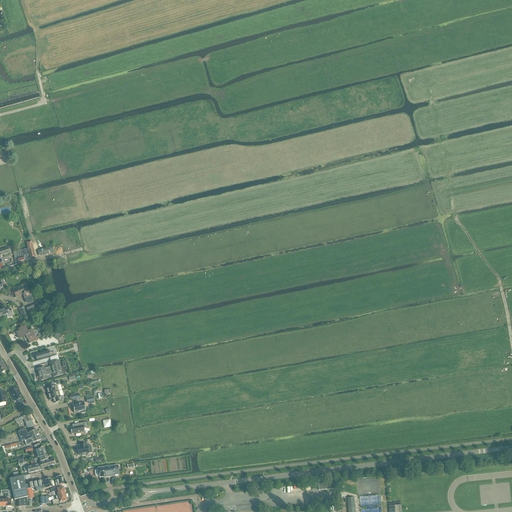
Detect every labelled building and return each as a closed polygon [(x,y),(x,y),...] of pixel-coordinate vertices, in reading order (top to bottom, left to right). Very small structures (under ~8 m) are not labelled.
[(26,243),(27,249),(13,252),(14,258),(16,266),(19,265),(19,262),(35,258),(31,241),(26,243)] [(52,247),(37,251),(39,257),(53,252),(52,247)] [(0,269),(3,268),(2,264),(0,257),(0,255),(8,253),(7,248),(0,250),(0,269)] [(24,290),(22,287),(12,291),(16,298),(25,294),(27,297),(25,298),(26,303),(29,304),(33,302),(27,289),(24,290)] [(14,315),(11,308),(7,310),(7,309),(0,311),(0,318),(3,317),(2,317),(7,314),(8,317),(14,315)] [(27,331),(25,326),(18,329),(19,331),(16,332),(19,339),(25,337),(27,340),(29,344),(38,340),(37,337),(35,338),(34,337),(34,336),(31,330),(27,331)] [(43,334),(39,339),(42,341),(44,339),(46,340),(48,338),(50,340),(52,337),(58,341),(60,336),(61,336),(60,335),(55,332),(54,334),(51,333),(49,335),(47,333),(45,336),(43,334)] [(48,351),(35,355),(37,361),(50,358),(48,351)] [(44,367),(37,369),(40,381),(46,379),(45,376),(52,374),(53,378),(62,375),(59,361),(49,364),(50,367),(44,368),(44,367)] [(51,387),(46,388),(47,394),(57,391),(59,391),(57,386),(59,385),(58,382),(50,384),(51,387)] [(18,391),(17,388),(10,392),(15,401),(17,400),(19,406),(24,404),(21,398),(22,398),(19,391),(18,391)] [(57,391),(47,394),(49,400),(54,399),(55,401),(55,403),(64,401),(63,399),(62,396),(60,396),(59,391),(57,391)] [(85,411),(84,403),(80,404),(76,404),(76,405),(72,406),(74,413),(80,412),(81,413),(84,413),(85,412),(84,411),(85,411)] [(34,425),(28,415),(26,416),(26,415),(15,420),(16,423),(23,420),(27,429),(34,425)] [(80,434),(80,433),(84,432),(84,429),(86,428),(85,423),(74,425),(74,428),(70,428),(71,434),(75,434),(75,435),(80,434)] [(26,430),(18,432),(19,436),(22,442),(24,441),(26,440),(30,438),(31,437),(32,438),(39,436),(36,430),(28,433),(27,434),(26,430)] [(26,440),(24,441),(26,446),(40,440),(39,436),(32,438),(31,437),(30,438),(26,440)] [(80,448),(77,449),(78,455),(82,455),(82,456),(85,455),(85,454),(88,454),(92,453),(91,446),(88,447),(88,444),(85,444),(79,445),(80,448)] [(38,458),(46,455),(44,447),(35,450),(36,451),(34,451),(36,458),(38,458)] [(41,469),(54,465),(52,459),(39,463),(41,469)] [(28,474),(34,472),(33,466),(27,467),(23,468),(25,473),(28,472),(28,474)] [(107,467),(109,477),(113,476),(112,475),(119,474),(117,466),(107,467)] [(109,477),(107,467),(97,469),(98,470),(95,470),(95,471),(96,476),(96,477),(99,477),(105,476),(105,477),(109,477)] [(23,476),(9,479),(11,489),(12,490),(14,500),(28,497),(26,490),(30,489),(42,486),(41,480),(28,483),(28,484),(25,485),(25,484),(24,480),(23,476)] [(44,480),(41,480),(42,486),(43,489),(52,487),(52,486),(51,479),(44,480)] [(53,489),(51,490),(52,493),(52,496),(57,495),(65,493),(63,487),(56,489),(55,488),(53,488),(53,489)] [(53,500),(52,501),(53,504),(59,502),(59,503),(67,501),(65,493),(57,495),(52,496),(53,500)] [(395,503),(389,504),(389,511),(399,511),(399,505),(395,506),(395,503)]
